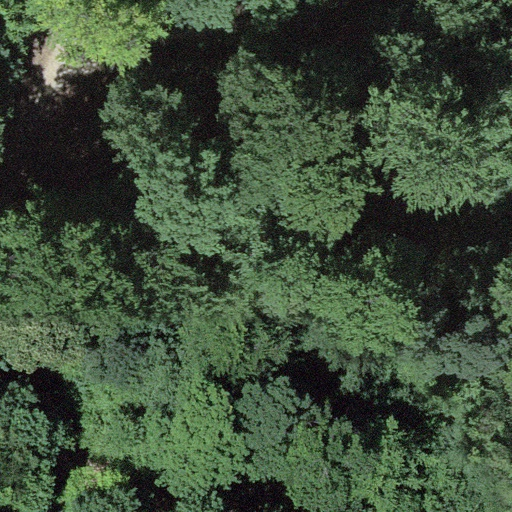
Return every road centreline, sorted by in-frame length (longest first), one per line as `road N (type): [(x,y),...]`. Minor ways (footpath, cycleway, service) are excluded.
road 1 (track): [(42,0),(84,47),(326,0)]
road 2 (track): [(135,511),(0,379)]
road 3 (track): [(0,157),(84,47)]
